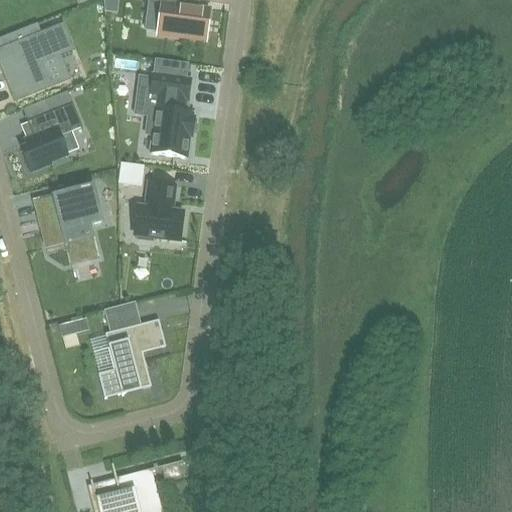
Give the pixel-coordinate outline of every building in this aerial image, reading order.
[(118,0),(103,0),(105,13),(117,15),(118,0)] [(162,4),(158,33),(158,36),(205,43),(209,11),(194,9),(195,0),(199,1),(198,0),(164,0),(164,5),(162,4)] [(0,53),(0,52),(0,64),(15,101),(48,88),(39,64),(72,51),(62,28),(42,36),(38,25),(11,35),(16,47),(0,53)] [(148,119),(145,137),(152,137),(150,156),(187,161),(190,140),(193,140),(195,119),(193,118),(193,115),(184,114),(185,102),(189,103),(192,81),(186,81),(172,79),(174,63),(156,61),(154,76),(152,76),(151,80),(149,97),(164,99),(162,119),(148,117),(148,119)] [(28,148),(21,151),(30,174),(50,166),(50,164),(67,157),(66,156),(60,139),(72,134),(82,130),(67,93),(41,104),(46,116),(27,124),(28,125),(33,139),(26,141),(25,142),(28,148)] [(122,166),(119,184),(139,187),(142,169),(122,166)] [(138,209),(134,237),(139,237),(138,241),(152,243),(153,239),(179,243),(183,214),(171,213),(175,188),(149,185),(146,210),(138,209)] [(46,231),(42,232),(47,250),(66,245),(71,266),(97,260),(89,227),(101,224),(92,189),(35,204),(39,220),(43,219),(46,231)] [(142,355),(165,349),(159,322),(105,336),(114,372),(98,376),(104,401),(121,396),(122,398),(124,397),(123,396),(151,389),(142,355)] [(77,335),(74,324),(59,328),(62,339),(77,335)] [(179,479),(175,465),(161,469),(165,483),(179,479)] [(96,500),(94,500),(97,511),(161,511),(151,471),(115,481),(118,494),(108,497),(106,497),(106,498),(96,500)]
